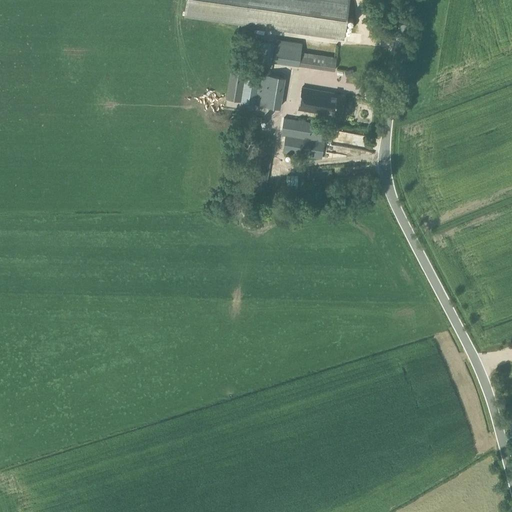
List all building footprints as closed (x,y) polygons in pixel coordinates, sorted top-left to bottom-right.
[(186,0),(184,17),(344,40),(349,0),(186,0)] [(276,44),(273,62),(298,66),(300,53),(302,43),(276,39),(276,44)] [(265,42),(262,60),(273,62),(276,44),(265,42)] [(300,53),(298,66),(329,70),(331,57),(300,53)] [(246,71),(241,102),(282,109),(287,78),(246,71)] [(303,87),(299,109),(320,113),(320,114),(323,115),(323,119),(338,121),(339,116),(340,117),(344,95),(332,93),(333,92),(303,87)] [(251,115),(237,197),(264,201),(274,140),(259,137),(262,116),(251,115)] [(283,117),(280,135),(285,135),(324,141),(327,124),(283,117)] [(285,135),(283,153),(322,159),(324,141),(285,135)]
